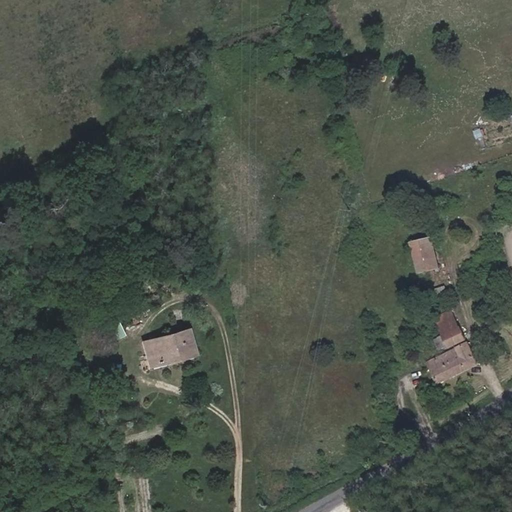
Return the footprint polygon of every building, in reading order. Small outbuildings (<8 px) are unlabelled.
[(433,239),(412,245),(420,272),(440,266),(433,239)] [(444,336),(459,328),(451,309),(435,316),(437,321),(444,336)] [(459,328),(444,336),(449,347),(450,350),(454,359),(460,355),(460,356),(465,368),(475,362),(459,328)] [(142,364),(178,354),(171,330),(135,340),(142,364)] [(142,364),(135,340),(125,343),(132,366),(142,364)] [(454,359),(450,350),(428,361),(437,381),(465,368),(460,356),(460,355),(454,359)]
